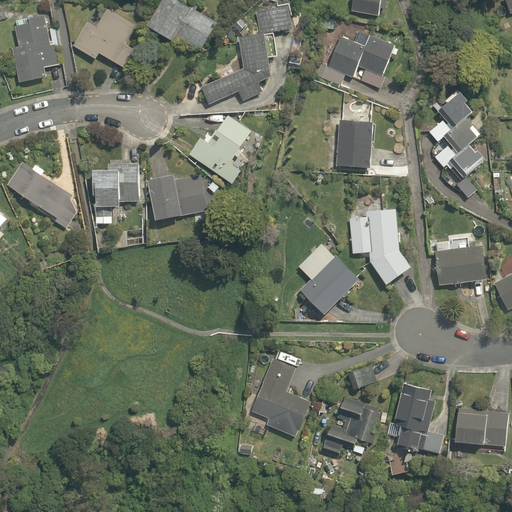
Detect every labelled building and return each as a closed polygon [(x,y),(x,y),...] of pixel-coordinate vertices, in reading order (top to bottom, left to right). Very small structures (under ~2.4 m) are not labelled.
[(188,7),(174,0),(158,0),(144,26),(171,40),(173,35),(196,47),(212,16),(190,4),(188,7)] [(350,0),(349,11),(377,14),(378,0),(350,0)] [(511,0),(499,0),(504,14),(511,11),(511,0)] [(255,8),(259,32),(271,30),(292,26),(288,3),(255,8)] [(86,22),(72,44),(93,58),(96,53),(123,69),(132,53),(123,47),(135,27),(104,7),(92,26),(86,22)] [(26,22),(14,25),(18,44),(12,45),(19,82),(45,77),(42,67),(58,64),(54,43),(47,45),(41,15),(25,18),(26,22)] [(341,19),(322,62),(344,73),(380,88),(384,76),(380,74),(392,45),(367,34),(368,31),(341,19)] [(271,30),(259,32),(236,36),(241,68),(201,87),(208,105),(236,91),(240,101),(260,91),(255,81),(267,76),(264,57),(275,55),(271,30)] [(469,107),(454,87),(432,104),(443,119),(428,131),(436,141),(441,137),(447,144),(432,156),(441,167),(447,162),(460,178),(482,161),(466,141),(475,134),(460,115),(469,107)] [(186,155),(215,174),(246,131),(223,112),(208,130),(215,136),(209,146),(197,138),(186,155)] [(367,165),(368,120),(335,119),(334,164),(367,165)] [(20,164),(6,184),(55,216),(52,220),(65,228),(76,210),(73,197),(39,175),(43,170),(33,163),(28,170),(20,164)] [(114,169),(89,167),(87,203),(115,204),(115,198),(119,198),(119,201),(139,202),(141,165),(114,164),(114,169)] [(168,173),(146,176),(153,219),(195,212),(194,206),(203,205),(198,175),(169,180),(168,173)] [(347,215),(350,253),(365,252),(366,261),(383,283),(409,264),(397,249),(395,207),(381,208),(380,199),(362,201),(364,208),(356,214),(347,215)] [(430,252),(437,286),(481,277),(475,243),(430,252)] [(299,292),(320,313),(356,279),(335,256),(331,259),(317,244),(295,265),(310,281),(299,292)] [(499,270),(502,276),(490,282),(506,311),(511,308),(511,263),(499,270)] [(248,411),(254,413),(247,430),(265,437),(272,421),(297,431),(309,402),(284,391),(295,366),(271,356),(248,411)] [(350,388),(374,381),(368,364),(345,371),(350,388)] [(430,387),(401,382),(391,425),(398,426),(394,442),(413,446),(418,428),(425,430),(432,400),(427,399),(430,387)] [(368,444),(378,409),(339,396),(334,417),(341,419),(339,426),(327,423),(320,448),(339,454),(342,443),(351,446),(352,440),(368,444)] [(508,415),(455,410),(452,440),(505,444),(508,415)] [(444,435),(421,429),(416,448),(439,454),(444,435)]
